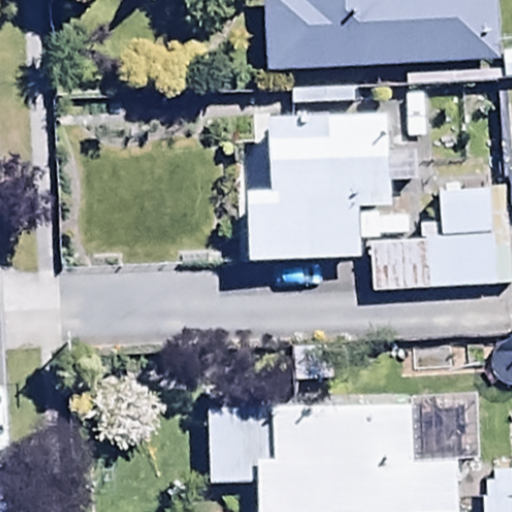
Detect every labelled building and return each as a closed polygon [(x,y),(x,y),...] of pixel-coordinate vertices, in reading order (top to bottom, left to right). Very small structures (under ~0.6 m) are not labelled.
[(260,0),(262,79),(493,74),(491,0),(260,0)] [(421,117),(290,117),(290,126),(267,125),(267,197),(246,197),(246,268),(354,268),(354,217),(386,217),(386,146),(421,146),(421,117)] [(495,295),(490,197),(436,199),(438,250),(368,253),(370,300),(495,295)] [(256,491),(257,511),(453,511),(453,466),(459,465),(458,417),(206,415),(207,491),(256,491)] [(511,511),(511,475),(493,475),(493,489),(480,489),(480,511),(511,511)]
